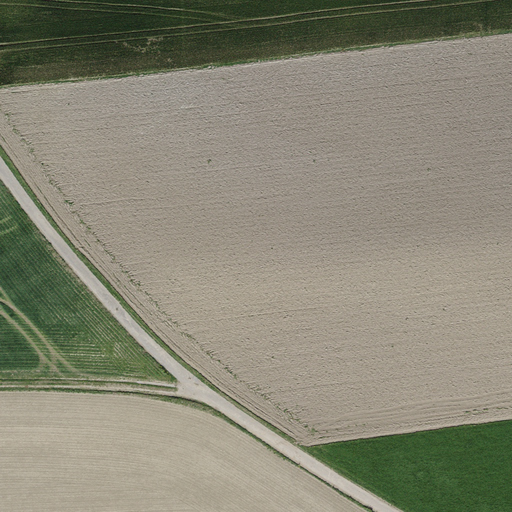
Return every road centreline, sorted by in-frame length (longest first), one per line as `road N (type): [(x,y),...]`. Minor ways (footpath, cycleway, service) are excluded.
road 1 (track): [(390,511),(199,390),(134,330),(0,163)]
road 2 (track): [(199,390),(0,381)]
